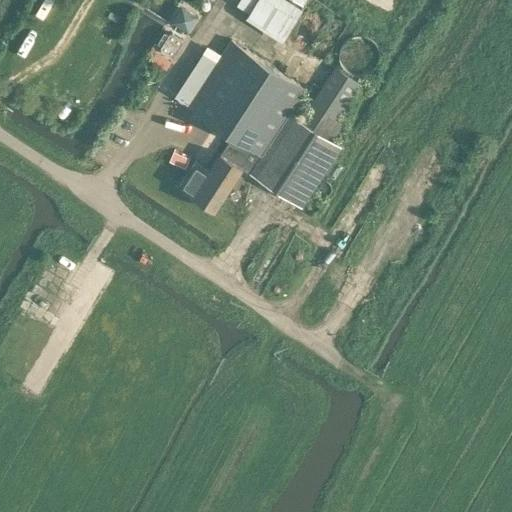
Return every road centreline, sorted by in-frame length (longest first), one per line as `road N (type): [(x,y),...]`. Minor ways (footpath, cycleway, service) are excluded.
road 1 (track): [(226,0),(97,200)]
road 2 (track): [(346,511),(396,412),(351,372)]
road 3 (track): [(90,0),(47,65),(0,93)]
